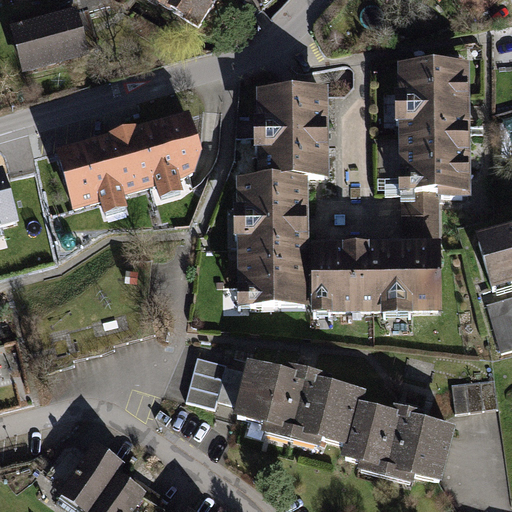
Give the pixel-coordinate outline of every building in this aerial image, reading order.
[(153,0),(152,3),(196,31),(216,0),(153,0)] [(457,0),(462,6),(465,4),(477,19),(500,0),(457,0)] [(76,9),(10,28),(23,75),(89,57),(76,9)] [(399,130),(471,128),(469,61),(397,62),(399,130)] [(252,176),(306,175),(325,175),(324,87),(251,88),(252,176)] [(187,114),(60,150),(75,204),(102,196),(106,210),(124,205),(120,191),(159,180),(164,197),(183,191),(180,179),(192,175),(197,149),(187,114)] [(471,128),(399,130),(400,193),(472,191),(471,128)] [(3,168),(0,168),(0,229),(19,224),(3,168)] [(234,243),(307,243),(306,175),(252,176),(233,176),(234,243)] [(375,242),(376,313),(441,313),(440,199),(421,199),(421,207),(404,208),(404,241),(375,242)] [(511,228),(477,238),(493,295),(511,289),(511,228)] [(376,313),(375,242),(307,243),(308,305),(308,314),(376,313)] [(307,243),(234,243),(235,306),(308,305),(307,243)] [(511,299),(487,307),(501,355),(511,352),(511,299)] [(226,366),(197,359),(186,405),(215,412),(226,366)] [(346,446),(357,405),(360,392),(329,384),(330,379),(281,366),(279,372),(244,362),(229,417),(262,426),(260,432),(315,447),(318,438),(346,446)] [(495,388),(451,392),(454,420),(497,416),(495,388)] [(357,405),(346,446),(342,458),(359,463),(358,469),(408,482),(411,472),(437,479),(451,428),(420,420),(421,414),(390,406),(388,413),(357,405)] [(83,511),(92,511),(119,472),(125,464),(95,444),(60,497),(83,511)] [(119,472),(92,511),(134,511),(148,491),(119,472)]
